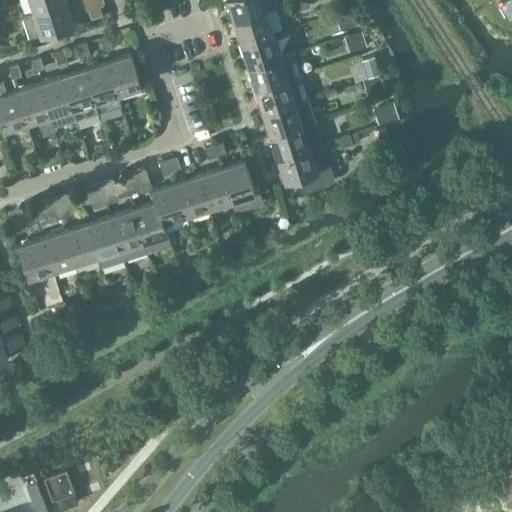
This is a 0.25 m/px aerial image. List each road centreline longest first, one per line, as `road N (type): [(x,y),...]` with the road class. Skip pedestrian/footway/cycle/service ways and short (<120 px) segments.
road 1 (residential): [(0,196),(162,144),(176,120),(150,39),(118,0)]
road 2 (tertiary): [(341,327),(270,366),(215,413),(128,511)]
road 3 (tertiary): [(167,511),(239,426),(341,327)]
road 4 (tertiary): [(341,327),(511,227)]
